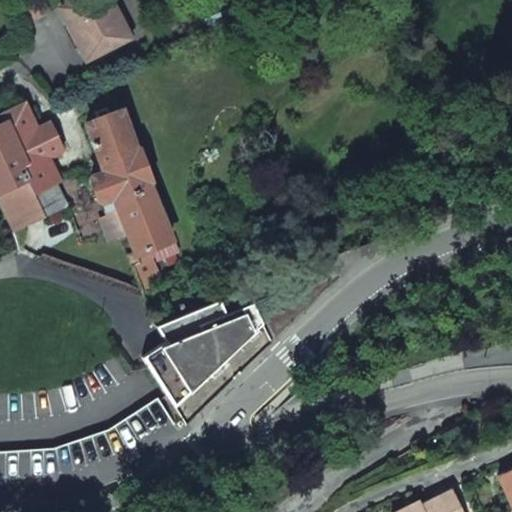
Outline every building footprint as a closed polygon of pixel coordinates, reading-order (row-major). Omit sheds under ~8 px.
[(125,41),(105,0),(76,0),(57,9),(82,61),(125,41)] [(40,2),(27,8),(32,19),(45,12),(40,2)] [(5,123),(25,166),(19,168),(25,182),(30,193),(53,183),(56,180),(44,156),(59,149),(47,125),(32,132),(21,107),(1,116),(5,123)] [(169,242),(145,182),(118,112),(84,124),(100,167),(98,167),(100,173),(87,178),(96,202),(100,201),(103,211),(114,207),(116,213),(125,234),(132,253),(127,255),(130,266),(159,254),(156,246),(169,242)] [(25,166),(5,123),(0,125),(0,193),(17,186),(25,182),(19,168),(25,166)] [(43,218),(30,193),(25,182),(17,186),(0,193),(0,208),(7,222),(12,232),(43,218)] [(30,193),(43,218),(64,207),(53,183),(30,193)] [(99,220),(105,241),(125,234),(116,213),(99,220)] [(139,359),(145,367),(173,408),(262,326),(250,303),(227,312),(219,302),(156,327),(160,344),(139,359)] [(0,454),(0,483),(58,480),(120,458),(173,425),(157,400),(107,432),(52,451),(0,454)] [(511,467),(496,475),(511,507),(511,467)] [(395,511),(459,511),(449,491),(418,506),(416,502),(395,511)]
